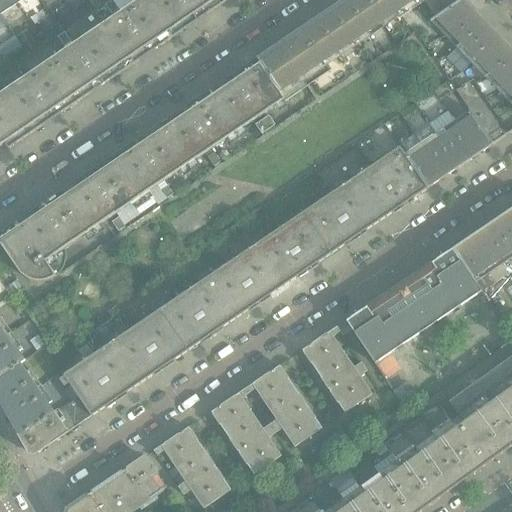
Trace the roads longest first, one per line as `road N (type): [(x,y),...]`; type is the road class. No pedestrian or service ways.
road 1 (residential): [(511,172),(23,500)]
road 2 (residential): [(283,0),(0,193)]
